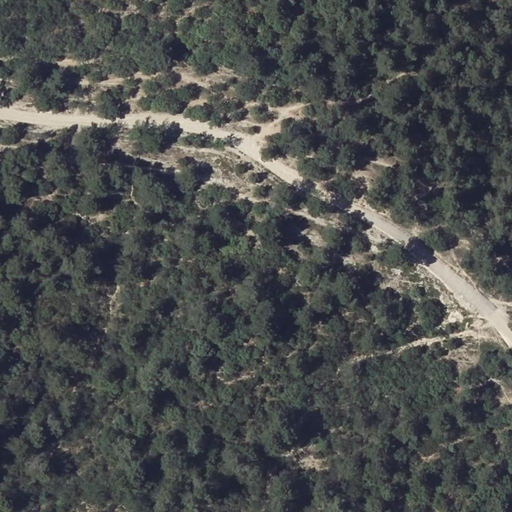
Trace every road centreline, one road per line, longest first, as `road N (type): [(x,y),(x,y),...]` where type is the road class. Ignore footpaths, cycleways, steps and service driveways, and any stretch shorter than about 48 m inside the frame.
road 1 (track): [(511,345),(458,282),(398,233),(265,161)]
road 2 (track): [(265,161),(192,125),(0,112)]
